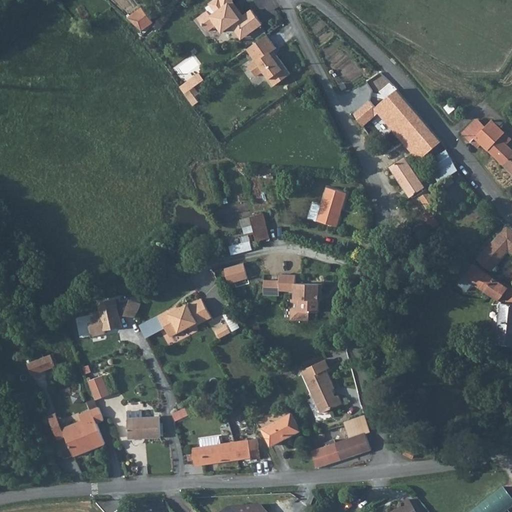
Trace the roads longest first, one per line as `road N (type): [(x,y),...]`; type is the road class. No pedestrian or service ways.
road 1 (residential): [(398,472),(354,338),(359,299),(393,207),(283,0)]
road 2 (unclassified): [(0,499),(398,472)]
road 3 (residential): [(312,0),(431,109),(511,214)]
